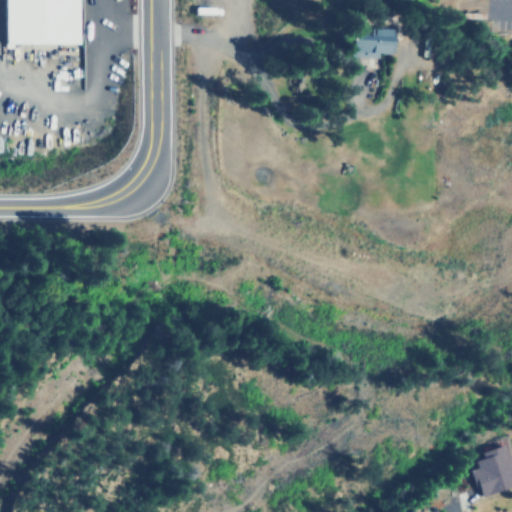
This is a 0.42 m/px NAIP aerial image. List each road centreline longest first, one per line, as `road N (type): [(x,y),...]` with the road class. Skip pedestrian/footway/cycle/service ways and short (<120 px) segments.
road 1 (secondary): [(155,0),(154,147),(139,176)]
road 2 (secondary): [(0,206),(89,203),(139,176)]
